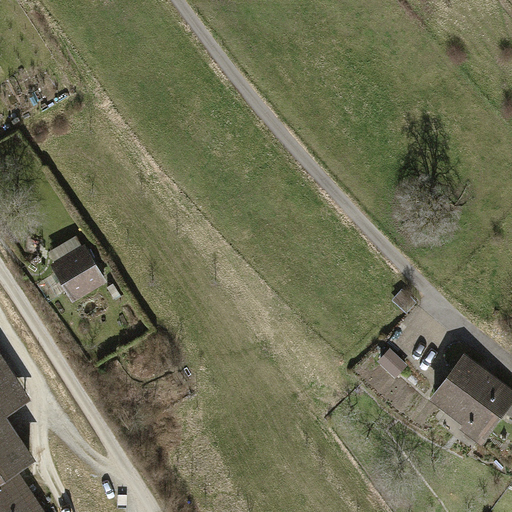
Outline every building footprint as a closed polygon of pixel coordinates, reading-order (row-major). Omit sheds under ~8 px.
[(68,303),(103,284),(98,276),(102,274),(88,250),(85,252),(81,246),(47,266),(68,303)] [(391,305),(399,313),(411,300),(402,292),(391,305)] [(404,367),(385,351),(374,364),(393,380),(404,367)] [(511,395),(511,394),(459,354),(423,401),(456,427),(451,434),(471,449),(495,417),(505,404),(511,395)] [(0,360),(0,511),(42,511),(15,470),(29,461),(1,419),(27,402),(0,360)] [(495,417),(511,424),(511,406),(505,404),(495,417)]
